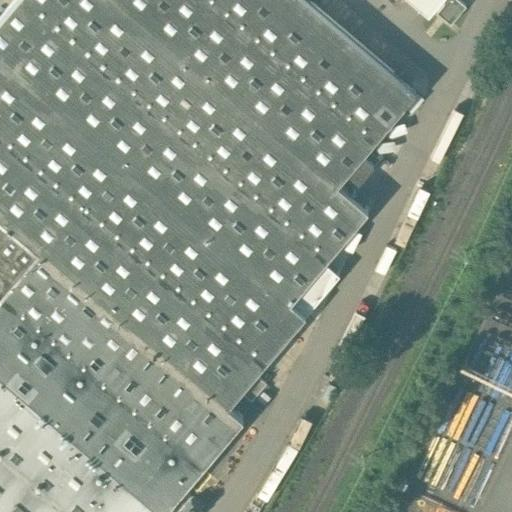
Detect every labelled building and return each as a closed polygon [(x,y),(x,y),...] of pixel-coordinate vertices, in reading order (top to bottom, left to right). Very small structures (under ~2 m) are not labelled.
[(415,88),(309,0),(14,0),(0,17),(0,292),(1,294),(0,294),(0,372),(162,510),(242,417),(227,404),(305,310),(290,298),(367,206),(337,181),(415,88)] [(414,0),(430,13),(441,0),(414,0)] [(466,4),(461,0),(444,0),(437,10),(450,21),(466,4)] [(364,157),(349,175),(358,183),(373,165),(364,157)] [(0,292),(0,511),(160,511),(162,510),(0,372),(0,294),(1,294),(0,292)] [(457,511),(473,511),(511,416),(511,349),(494,342),(497,334),(481,327),(422,477),(425,479),(418,497),(457,511)] [(256,375),(242,391),(251,400),(265,383),(256,375)]
